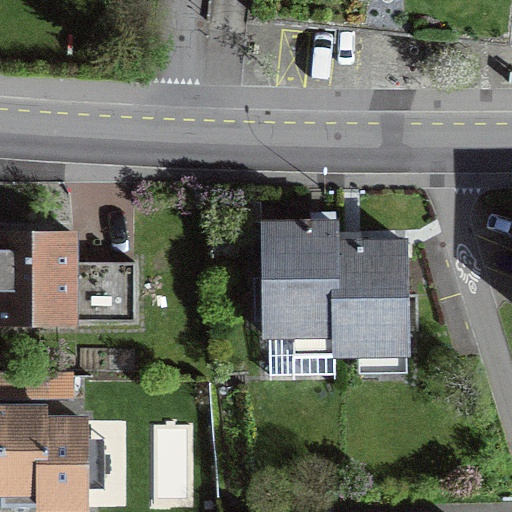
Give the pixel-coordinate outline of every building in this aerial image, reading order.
[(259,0),(258,14),(475,36),(478,0),(259,0)] [(334,354),(336,354),(334,223),(299,223),(264,224),(270,374),(335,374),(334,354)] [(336,223),(334,223),(336,354),(406,353),(405,242),(370,242),(336,243),(336,223)] [(0,321),(74,323),(74,321),(74,281),(74,261),(74,234),(6,233),(0,233),(0,321)] [(74,281),(74,321),(136,321),(136,262),(74,261),(74,281)] [(0,375),(0,396),(46,396),(46,375),(0,375)] [(45,409),(0,409),(0,490),(1,491),(1,506),(84,506),(84,488),(84,438),(84,420),(45,420),(45,409)] [(104,438),(84,438),(84,488),(104,488),(104,438)]
